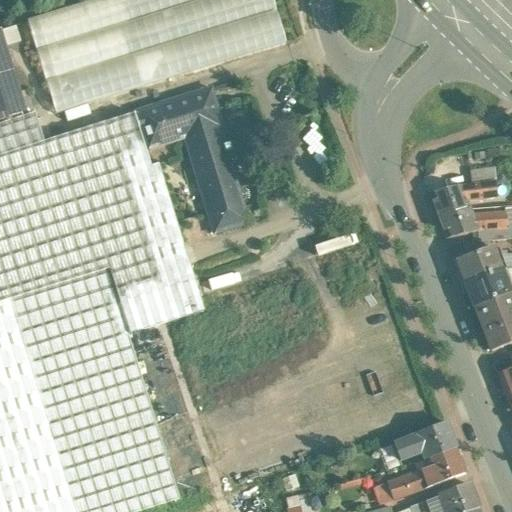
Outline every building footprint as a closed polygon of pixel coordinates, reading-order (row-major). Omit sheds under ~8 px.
[(55,109),(284,36),(272,0),(88,0),(26,20),(55,109)] [(0,29),(0,125),(28,117),(0,29)] [(206,112),(200,92),(135,112),(136,114),(147,150),(148,151),(184,139),(213,234),(248,224),(237,185),(236,185),(226,152),(230,150),(228,144),(224,145),(219,128),(222,127),(217,109),(206,112)] [(43,142),(0,155),(0,511),(139,511),(179,500),(118,305),(193,281),(157,165),(150,167),(145,152),(148,151),(147,150),(136,114),(43,142)] [(0,125),(0,155),(43,142),(34,115),(28,117),(0,125)] [(494,169),(470,172),(471,186),(495,183),(494,169)] [(471,186),(461,187),(466,202),(497,199),(495,183),(471,186)] [(461,187),(429,194),(437,217),(468,210),(466,202),(461,187)] [(468,210),(437,217),(446,239),(477,232),(471,217),(468,210)] [(505,214),(471,217),(477,232),(506,230),(505,214)] [(491,248),(455,261),(465,284),(500,271),(495,257),(491,248)] [(511,255),(495,257),(500,271),(511,270),(511,255)] [(511,270),(500,271),(507,290),(511,289),(511,270)] [(500,271),(465,284),(473,308),(509,294),(507,290),(500,271)] [(511,301),(509,294),(473,308),(490,352),(511,344),(511,301)] [(511,369),(498,375),(511,411),(511,369)] [(445,424),(415,435),(416,436),(394,445),(400,462),(422,454),(424,461),(454,449),(455,449),(445,424)] [(454,449),(424,461),(428,470),(387,484),(393,501),(423,490),(423,491),(464,475),(455,449),(454,449)] [(268,511),(259,482),(170,511),(268,511)] [(468,486),(439,497),(412,507),(414,511),(469,511),(477,509),(468,486)]
